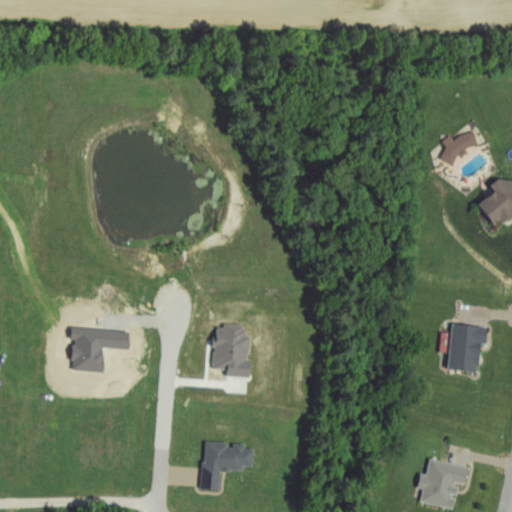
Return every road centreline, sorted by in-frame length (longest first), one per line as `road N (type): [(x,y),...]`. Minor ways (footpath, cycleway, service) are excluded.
road 1 (residential): [(176,302),(159,511)]
road 2 (residential): [(160,503),(0,501)]
